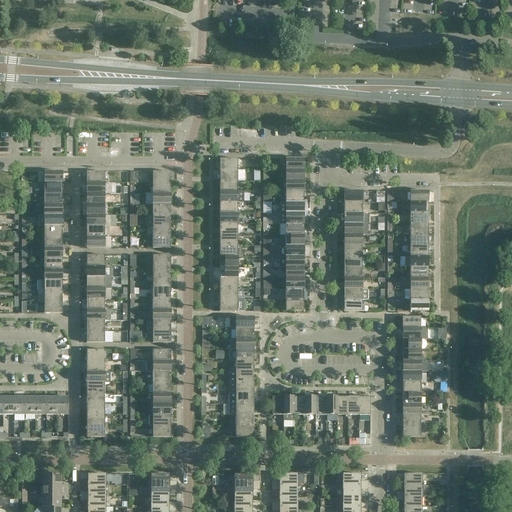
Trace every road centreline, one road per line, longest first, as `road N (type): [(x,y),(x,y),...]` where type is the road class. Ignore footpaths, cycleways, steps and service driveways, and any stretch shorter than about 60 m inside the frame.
road 1 (residential): [(325,147),(444,151),(460,137),(461,102)]
road 2 (tertiary): [(171,78),(0,60)]
road 3 (tertiary): [(0,77),(171,78)]
road 4 (residential): [(159,162),(0,161)]
road 5 (tertiary): [(462,85),(304,86)]
road 6 (tertiary): [(304,86),(461,102)]
road 7 (residential): [(324,335),(323,179)]
road 8 (residential): [(324,335),(287,345),(287,364),(302,372),(382,371)]
road 9 (residential): [(382,511),(382,371)]
road 10 (residential): [(325,147),(188,146)]
road 11 (tertiary): [(171,78),(304,86)]
road 12 (residential): [(383,43),(301,38),(294,0)]
